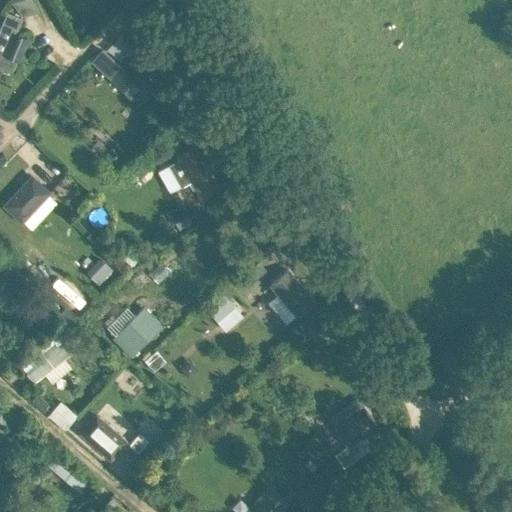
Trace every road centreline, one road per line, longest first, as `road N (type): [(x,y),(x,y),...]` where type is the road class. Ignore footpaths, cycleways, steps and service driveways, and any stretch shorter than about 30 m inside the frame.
road 1 (track): [(192,0),(427,433)]
road 2 (track): [(136,0),(0,149)]
road 3 (track): [(147,511),(0,384)]
road 4 (track): [(427,433),(511,348)]
